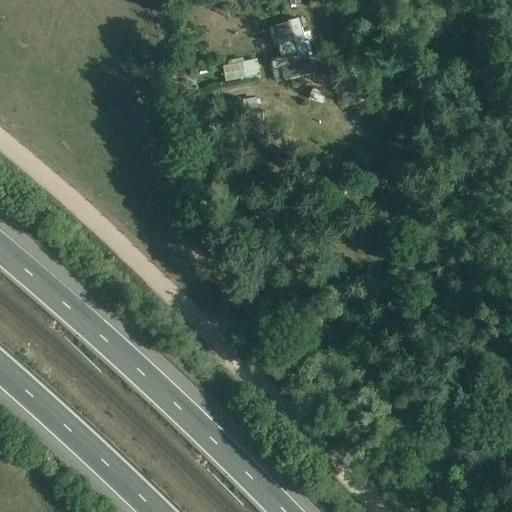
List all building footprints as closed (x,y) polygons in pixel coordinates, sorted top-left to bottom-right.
[(298,18),(288,21),(288,22),(272,26),(278,46),(294,42),(297,53),(273,59),(275,70),(282,68),(285,80),(316,72),(313,60),(310,60),(298,18)] [(264,34),(251,37),(255,54),(267,51),(264,34)] [(243,62),(222,66),(226,82),(246,77),(243,62)] [(369,176),(373,193),(387,189),(382,172),(369,176)] [(257,217),(261,240),(276,238),(272,214),(257,217)] [(404,229),(375,235),(380,261),(393,258),(395,267),(387,269),(389,281),(415,275),(404,229)] [(190,234),(194,255),(206,253),(201,231),(190,234)] [(475,475),(477,482),(480,481),(484,497),(508,492),(504,474),(482,479),(481,474),(475,475)]
